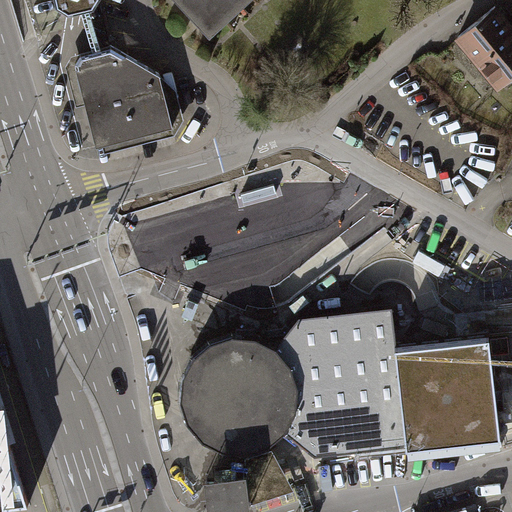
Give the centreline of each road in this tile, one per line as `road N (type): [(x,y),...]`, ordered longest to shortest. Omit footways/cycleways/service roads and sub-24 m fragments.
road 1 (secondary): [(152,511),(46,207)]
road 2 (secondary): [(0,214),(92,511)]
road 3 (unclassified): [(308,132),(511,254)]
road 4 (residential): [(308,132),(420,39),(482,0)]
road 5 (residential): [(46,207),(250,152)]
road 6 (residential): [(250,152),(228,92),(156,41),(137,0)]
road 7 (unknown): [(375,172),(327,231),(230,285)]
road 8 (unclassified): [(359,511),(511,465)]
road 9 (unknown): [(431,206),(314,313)]
road 10 (secondary): [(46,207),(0,65)]
